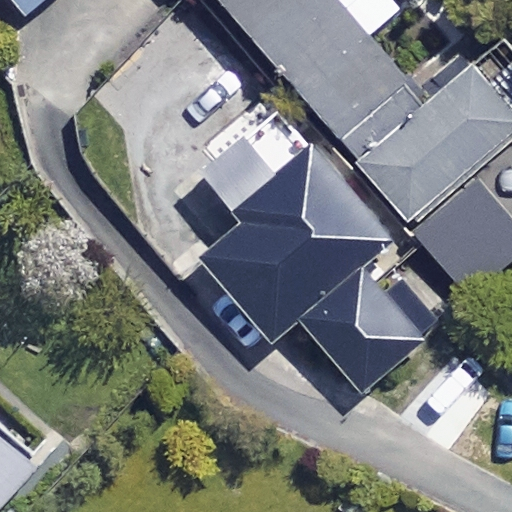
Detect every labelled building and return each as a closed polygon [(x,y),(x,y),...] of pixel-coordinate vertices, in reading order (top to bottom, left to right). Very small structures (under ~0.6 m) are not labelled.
[(19,0),(34,17),(54,0),(19,0)] [(233,0),(479,295),(511,267),(511,212),(476,170),(511,140),(511,105),(483,71),(440,106),(351,0),(233,0)] [(200,44),(174,21),(131,68),(156,92),(200,44)] [(292,175),(260,134),(214,171),(258,227),(217,260),(283,344),(314,320),(372,394),(462,323),(325,149),(292,175)] [(0,511),(6,511),(49,465),(0,420),(0,511)]
